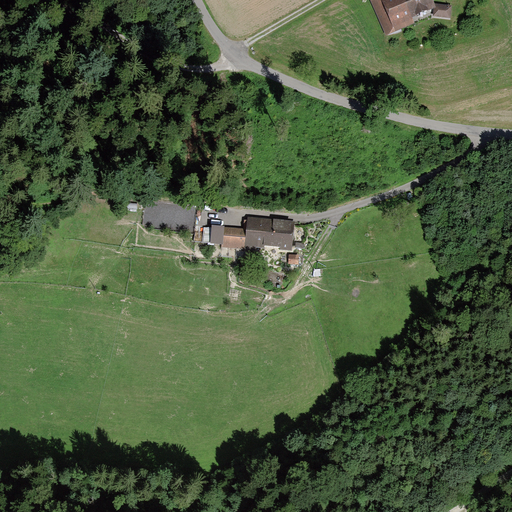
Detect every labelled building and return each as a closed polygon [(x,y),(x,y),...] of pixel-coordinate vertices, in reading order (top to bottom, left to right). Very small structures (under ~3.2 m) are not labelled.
[(434,3),(432,0),(369,0),(385,35),(414,23),(412,18),(433,8),(436,7),(434,3)] [(452,6),(434,3),(436,7),(433,8),(434,16),(451,19),(452,6)] [(294,221),(248,217),(246,229),(245,246),(265,248),(265,245),(280,246),(280,249),(291,250),(294,221)] [(225,227),(225,226),(212,225),(210,243),(223,244),(225,227)] [(246,229),(225,227),(223,244),(223,247),(244,249),(245,246),(246,229)] [(300,255),(289,254),(288,264),(299,265),(300,255)]
